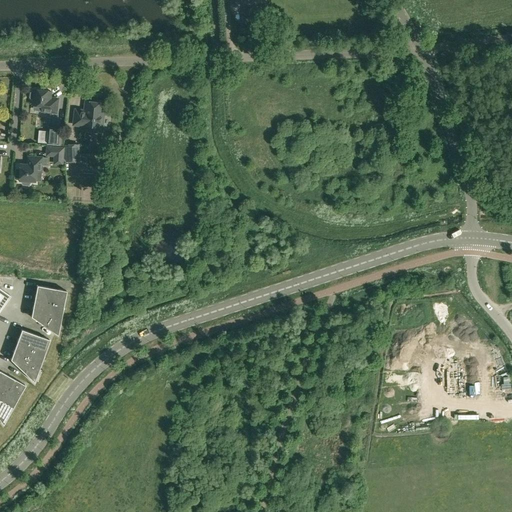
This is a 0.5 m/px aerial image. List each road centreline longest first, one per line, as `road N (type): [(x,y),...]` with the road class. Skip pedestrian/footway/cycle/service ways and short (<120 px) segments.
road 1 (secondary): [(472,238),(430,242),(153,333),(112,354),(0,483)]
road 2 (unclassified): [(420,52),(0,65)]
road 3 (unclassified): [(420,52),(467,181),(472,238)]
